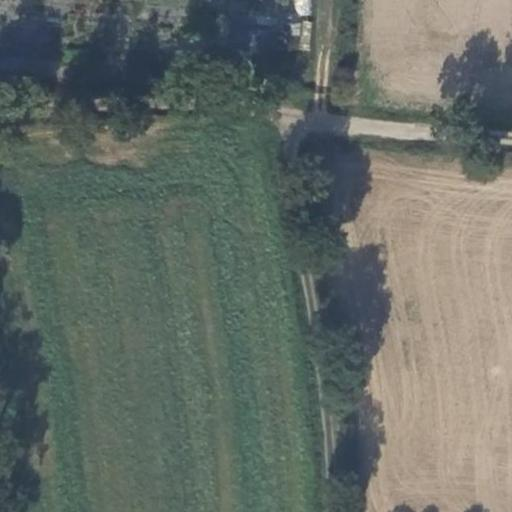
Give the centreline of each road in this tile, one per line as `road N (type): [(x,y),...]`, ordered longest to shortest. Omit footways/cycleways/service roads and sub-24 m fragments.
road 1 (track): [(333,511),(317,326),(286,131)]
road 2 (track): [(0,115),(214,108),(286,131)]
road 3 (track): [(511,136),(286,131)]
